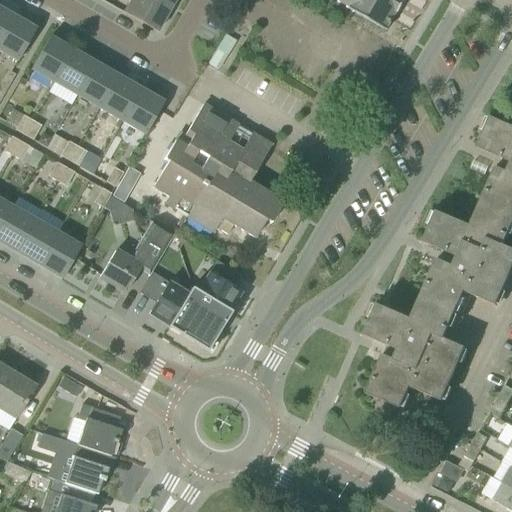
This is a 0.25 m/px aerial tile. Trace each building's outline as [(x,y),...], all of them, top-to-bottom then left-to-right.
[(151,0),(131,0),(123,14),(156,33),(170,10),(151,0)] [(151,0),(170,10),(175,0),(151,0)] [(336,0),(351,8),(350,10),(386,31),(397,12),(399,13),(406,1),(404,0),(336,0)] [(0,39),(13,17),(0,9),(0,39)] [(36,30),(13,17),(0,39),(0,53),(17,63),(36,30)] [(30,70),(53,84),(72,51),(49,38),(30,70)] [(95,64),(72,51),(53,84),(76,97),(95,64)] [(118,77),(95,64),(76,97),(99,110),(118,77)] [(140,91),(118,77),(99,110),(122,123),(140,91)] [(144,136),(153,121),(163,104),(140,91),(122,123),(144,136)] [(216,229),(236,241),(241,232),(254,239),(265,222),(270,225),(282,204),(248,183),(271,146),(203,106),(184,137),(190,140),(185,148),(175,142),(163,161),(167,163),(151,189),(166,198),(162,205),(173,211),(174,209),(187,217),(186,218),(212,234),(216,229)] [(22,116),(13,131),(23,136),(31,122),(22,116)] [(479,205),(511,219),(511,127),(490,118),(489,120),(491,120),(486,133),(484,132),(476,149),(505,161),(501,170),(496,168),(479,205)] [(40,127),(31,122),(23,136),(32,141),(40,127)] [(0,147),(2,148),(8,135),(0,130),(0,147)] [(2,152),(11,157),(19,143),(10,138),(2,152)] [(28,148),(19,143),(11,157),(19,162),(28,148)] [(67,143),(59,157),(68,162),(76,148),(67,143)] [(85,153),(76,148),(68,162),(77,167),(85,153)] [(64,169),(55,164),(47,178),(56,183),(64,169)] [(65,188),(73,174),(64,169),(56,183),(65,188)] [(112,169),(104,183),(113,188),(122,174),(112,169)] [(110,197),(122,203),(130,188),(119,182),(110,197)] [(101,209),(108,198),(110,195),(101,190),(92,204),(101,209)] [(126,208),(108,198),(101,209),(108,212),(126,208)] [(0,202),(0,228),(11,209),(0,202)] [(442,263),(436,260),(420,298),(463,317),(471,296),(496,307),(511,270),(511,250),(503,246),(511,224),(511,219),(479,205),(470,227),(436,212),(423,243),(446,253),(442,263)] [(11,209),(0,228),(0,244),(16,253),(34,222),(11,209)] [(34,222),(16,253),(39,266),(57,235),(34,222)] [(172,236),(150,223),(128,261),(114,253),(99,278),(125,294),(138,270),(149,276),(150,273),(172,236)] [(57,235),(39,266),(62,280),(80,249),(67,241),(72,232),(62,226),(57,235)] [(216,262),(197,293),(228,312),(240,293),(232,288),(239,277),(216,262)] [(168,327),(187,295),(150,273),(149,276),(138,294),(155,304),(149,315),(168,327)] [(230,313),(228,312),(197,293),(191,289),(187,295),(168,327),(167,329),(196,347),(202,337),(212,343),(230,313)] [(451,343),(463,317),(420,298),(411,320),(377,306),(363,337),(391,349),(387,358),(382,356),(365,395),(400,410),(410,388),(442,402),(465,349),(451,343)] [(0,395),(13,374),(0,366),(0,395)] [(35,388),(13,374),(0,395),(0,409),(17,420),(35,388)] [(57,388),(75,399),(81,389),(63,378),(57,388)] [(511,396),(511,390),(505,387),(498,398),(507,404),(511,396)] [(501,416),(507,404),(498,398),(491,410),(501,416)] [(85,423),(77,446),(77,447),(97,453),(116,460),(120,445),(116,444),(121,431),(106,426),(110,416),(119,419),(119,418),(82,405),(77,420),(85,423)] [(9,430),(0,446),(0,459),(6,463),(21,437),(9,430)] [(487,439),(478,434),(471,446),(480,451),(487,439)] [(72,459),(64,484),(63,486),(84,492),(85,491),(97,496),(101,482),(104,483),(108,469),(94,464),(97,453),(77,447),(77,446),(64,442),(59,455),(72,459)] [(474,463),(480,451),(471,446),(464,457),(474,463)] [(29,474),(5,463),(0,473),(0,474),(24,485),(29,474)] [(511,469),(503,486),(511,490),(511,469)] [(81,502),(84,492),(63,486),(64,484),(59,482),(52,480),(48,492),(60,496),(54,511),(93,511),(95,507),(81,502)] [(511,511),(511,490),(503,486),(494,502),(503,507),(500,511),(511,511)]
